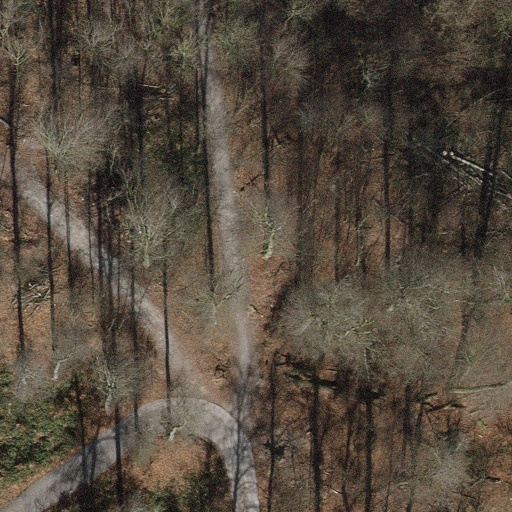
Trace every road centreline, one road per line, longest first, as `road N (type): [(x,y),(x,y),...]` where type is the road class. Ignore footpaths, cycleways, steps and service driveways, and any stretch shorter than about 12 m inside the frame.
road 1 (track): [(185,0),(245,359),(238,449)]
road 2 (track): [(191,412),(172,348),(0,167)]
road 3 (track): [(30,511),(166,414),(215,420),(238,449)]
